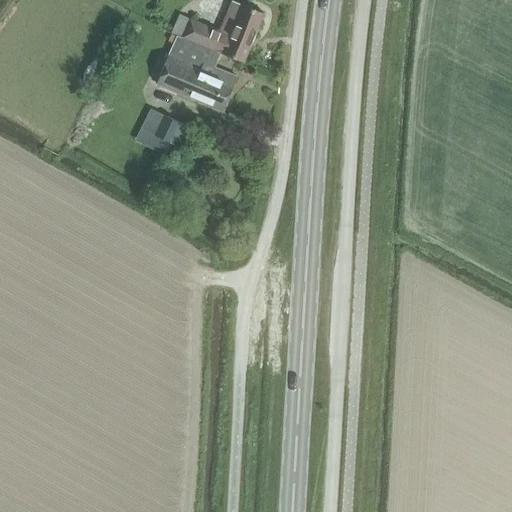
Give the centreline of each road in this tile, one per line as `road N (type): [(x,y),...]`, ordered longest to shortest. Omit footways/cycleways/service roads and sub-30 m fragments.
road 1 (unclassified): [(231,511),(243,306),(279,188),(302,0)]
road 2 (primary): [(292,511),(328,0)]
road 3 (unclassified): [(329,511),(364,0)]
